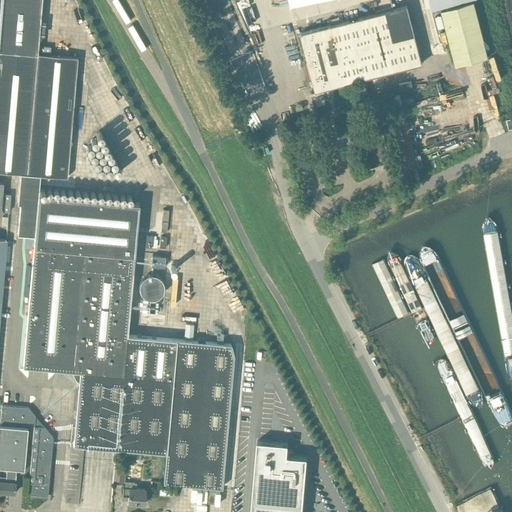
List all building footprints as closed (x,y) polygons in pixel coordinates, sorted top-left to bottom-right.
[(0,0),(0,171),(20,173),(20,175),(17,204),(18,204),(19,204),(18,224),(17,234),(34,236),(33,246),(31,266),(26,266),(23,302),(28,303),(22,366),(73,370),(73,372),(73,373),(73,374),(74,376),(74,377),(75,378),(76,379),(77,380),(78,381),(78,382),(73,444),(76,444),(116,448),(156,452),(165,452),(163,482),(175,483),(221,488),(233,354),(231,344),(176,339),(166,338),(146,336),(127,335),(137,224),(138,203),(38,194),(40,177),(40,175),(67,177),(77,57),(37,54),(38,36),(43,36),(45,21),(40,20),(41,0),(0,0)] [(429,0),(432,9),(468,0),(429,0)] [(455,64),(488,57),(474,1),(441,10),(455,64)] [(315,90),(422,62),(407,5),(300,32),(315,90)] [(250,6),(238,11),(263,68),(275,63),(250,6)] [(310,119),(307,108),(297,110),(300,122),(310,119)] [(390,162),(383,131),(380,121),(354,128),(357,140),(359,139),(367,168),(390,162)] [(259,156),(265,154),(263,145),(257,147),(259,156)] [(9,212),(10,194),(3,193),(2,211),(9,212)] [(151,248),(151,247),(156,247),(157,239),(152,239),(152,235),(146,235),(145,247),(151,248)] [(164,268),(165,257),(152,255),(151,266),(164,268)] [(162,280),(160,277),(156,275),(153,274),(148,275),(145,277),(142,280),(140,284),(140,288),(141,292),(144,295),(147,297),(151,298),(155,298),(158,297),(161,294),(163,291),(164,287),(164,283),(162,280)] [(164,326),(165,316),(141,314),(141,324),(164,326)] [(193,324),(185,323),(184,337),(192,337),(193,324)] [(34,426),(35,416),(28,408),(1,405),(0,420),(0,422),(29,425),(30,425),(29,433),(29,434),(30,436),(30,437),(30,439),(31,440),(31,442),(31,443),(32,442),(28,494),(47,496),(53,437),(44,427),(34,426)] [(0,466),(23,469),(27,427),(0,424),(0,466)] [(257,441),(250,511),(301,511),(303,499),(306,459),(306,458),(306,457),(305,457),(287,456),(288,444),(261,441),(257,441)] [(236,451),(235,467),(236,467),(245,467),(246,451),(237,451),(236,451)] [(114,467),(112,483),(115,483),(121,483),(123,483),(124,483),(124,481),(124,479),(125,468),(116,467),(114,467)] [(0,474),(0,494),(1,495),(2,494),(3,493),(3,492),(14,493),(15,481),(15,472),(9,471),(8,476),(0,474)] [(122,495),(122,500),(128,501),(127,503),(144,504),(145,488),(136,488),(136,483),(133,483),(133,482),(124,481),(124,483),(123,483),(123,487),(122,495)]
